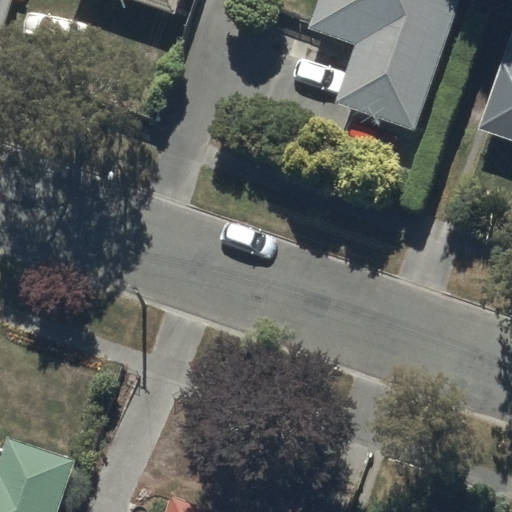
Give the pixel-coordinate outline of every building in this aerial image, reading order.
[(123,0),(170,16),(175,0),(123,0)] [(455,0),(313,0),(306,23),(304,29),(352,45),(333,103),(411,129),(455,0)] [(511,66),(497,62),(474,130),(511,142),(511,66)] [(0,511),(58,511),(76,461),(8,438),(0,462),(0,511)] [(225,511),(170,493),(162,511),(225,511)]
